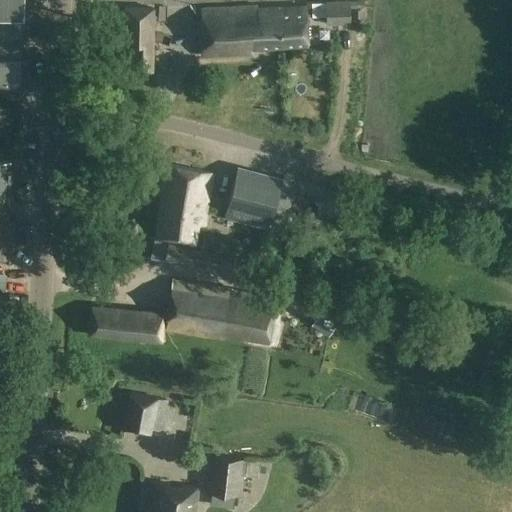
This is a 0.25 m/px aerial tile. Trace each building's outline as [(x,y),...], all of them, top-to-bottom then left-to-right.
[(21,0),(0,0),(0,77),(18,79),(21,0)] [(348,23),(347,1),(324,2),(325,24),(348,23)] [(258,8),(256,5),(201,9),(201,55),(251,53),(251,47),(307,43),(305,6),(258,8)] [(152,8),(124,8),(123,42),(132,42),(132,69),(152,69),(152,8)] [(10,159),(0,158),(0,256),(10,257),(12,221),(7,221),(10,159)] [(214,171),(163,163),(158,195),(163,196),(156,237),(195,243),(198,224),(205,225),(214,171)] [(282,177),(238,165),(224,217),(268,229),(282,177)] [(235,258),(153,240),(149,257),(196,268),(197,264),(233,271),(235,258)] [(233,288),(174,279),(166,329),(225,338),(225,335),(270,342),(277,297),(232,290),(233,288)] [(164,312),(92,305),(90,335),(162,341),(164,312)] [(315,327),(332,337),(341,323),(324,313),(315,327)] [(511,370),(511,334),(494,328),(477,382),(506,391),(511,370)] [(156,397),(129,393),(124,424),(151,428),(161,429),(166,400),(156,398),(156,397)] [(239,449),(216,446),(212,481),(207,480),(205,492),(240,496),(244,459),(238,459),(239,449)] [(169,484),(150,481),(145,511),(194,511),(198,487),(181,485),(180,492),(168,490),(169,484)]
